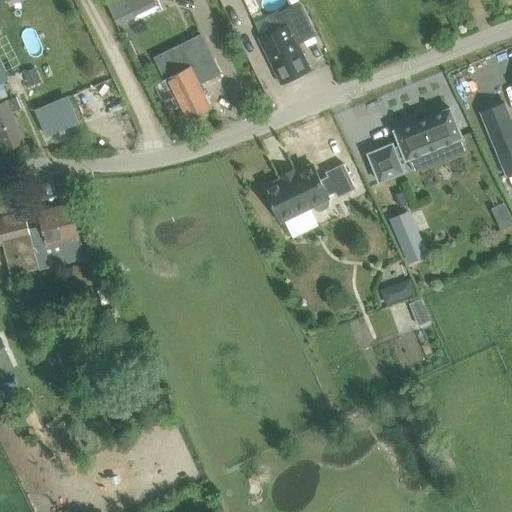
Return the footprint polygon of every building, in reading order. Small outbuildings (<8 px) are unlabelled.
[(29,0),(3,0),(11,16),(33,7),(29,0)] [(154,0),(124,0),(133,17),(157,6),(154,0)] [(266,14),(255,19),(262,34),(258,36),(280,83),(310,69),(298,43),(316,34),(300,0),(279,11),(278,8),(266,14)] [(202,37),(156,59),(167,80),(169,79),(188,119),(210,108),(199,85),(211,79),(220,74),(202,37)] [(0,140),(4,149),(24,141),(12,113),(21,109),(16,98),(0,104),(0,140)] [(47,136),(75,123),(64,98),(35,110),(47,136)] [(511,122),(504,103),(481,112),(507,176),(511,174),(511,122)] [(403,172),(398,158),(404,156),(406,160),(462,138),(450,108),(394,131),(400,145),(394,148),(392,144),(368,154),(379,181),(403,172)] [(319,211),(327,207),(329,202),(327,198),(329,197),(328,195),(335,192),(337,197),(355,188),(343,163),(325,172),(327,176),(320,180),(312,164),(264,188),(280,221),(313,205),(315,209),(319,211)] [(511,215),(505,200),(493,206),(502,227),(511,222),(511,215)] [(26,211),(10,216),(25,270),(41,266),(36,248),(82,235),(73,205),(40,214),(43,225),(31,228),(26,211)] [(13,274),(25,270),(10,216),(0,218),(0,242),(4,242),(13,274)] [(93,266),(73,264),(71,282),(91,284),(93,266)] [(403,283),(400,290),(404,298),(415,294),(410,281),(403,283)] [(421,299),(410,304),(414,315),(426,310),(421,299)] [(111,341),(132,330),(118,305),(98,315),(111,341)] [(0,336),(0,359),(8,356),(0,336)]
